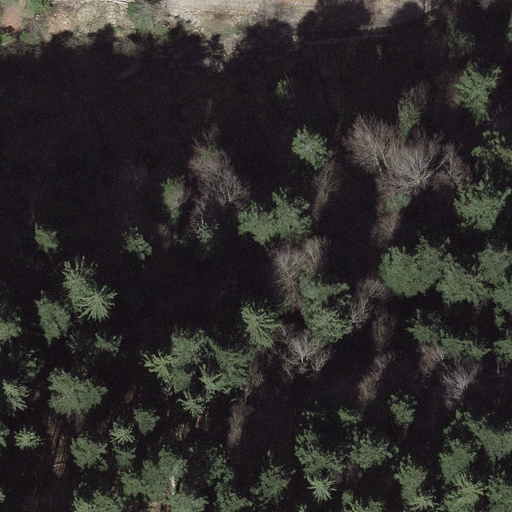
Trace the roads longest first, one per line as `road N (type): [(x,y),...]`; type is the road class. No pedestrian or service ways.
road 1 (track): [(0,398),(88,365),(361,224),(437,160),(511,119)]
road 2 (track): [(389,0),(205,0)]
